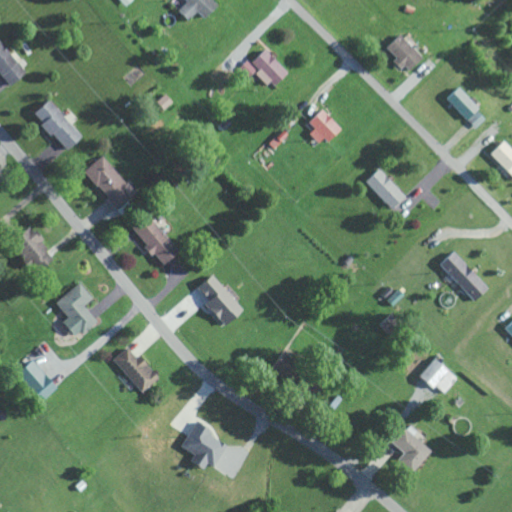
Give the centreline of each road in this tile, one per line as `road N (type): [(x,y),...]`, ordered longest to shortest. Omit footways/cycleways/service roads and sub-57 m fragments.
road 1 (residential): [(396,511),(178,346),(0,133)]
road 2 (residential): [(290,0),(511,223)]
